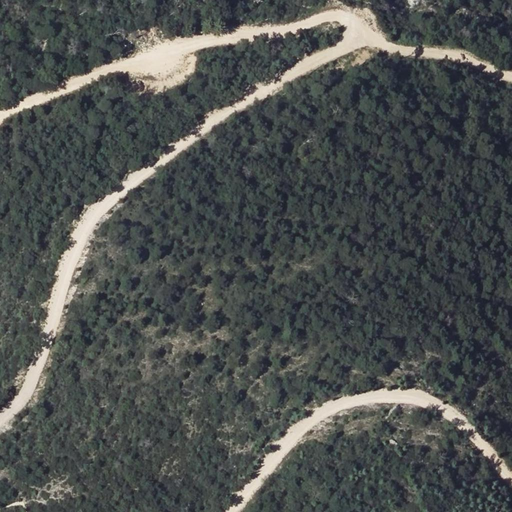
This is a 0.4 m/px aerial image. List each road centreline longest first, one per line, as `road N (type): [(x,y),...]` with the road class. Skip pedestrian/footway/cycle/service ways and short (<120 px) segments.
road 1 (track): [(0,424),(36,379),(72,262),(100,211),(264,88),(365,40)]
road 2 (track): [(511,78),(455,57),(365,40),(332,15),(265,34),(213,36),(0,115)]
road 3 (track): [(511,481),(469,432),(432,405),(401,396),(352,403),(308,424),(231,511)]
